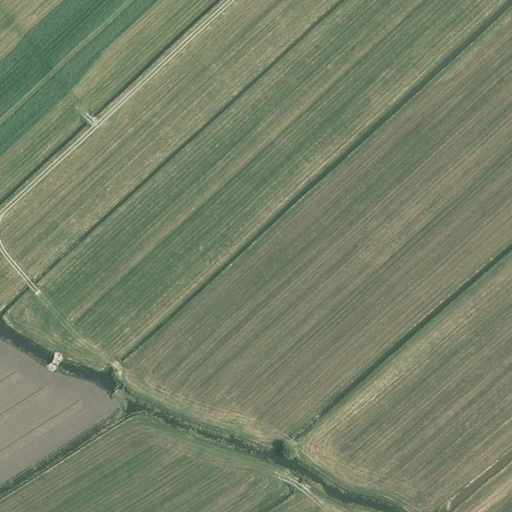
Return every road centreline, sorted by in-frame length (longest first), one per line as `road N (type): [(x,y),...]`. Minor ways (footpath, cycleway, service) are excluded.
road 1 (track): [(64,351),(110,359),(131,384),(292,442),(417,511)]
road 2 (track): [(0,214),(232,0)]
road 3 (track): [(57,358),(62,327),(0,245)]
